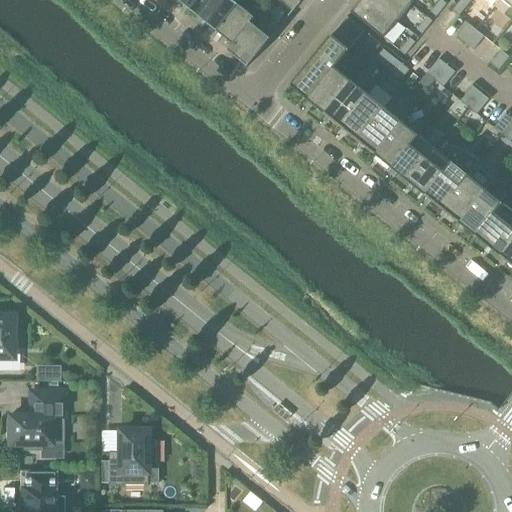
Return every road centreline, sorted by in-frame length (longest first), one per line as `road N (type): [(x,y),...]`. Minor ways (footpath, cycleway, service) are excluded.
road 1 (secondary): [(414,445),(0,103)]
road 2 (secondary): [(0,201),(286,436)]
road 3 (residential): [(511,328),(245,104)]
road 4 (residential): [(0,268),(212,436),(286,436)]
road 5 (residential): [(245,104),(117,0)]
road 6 (residential): [(332,0),(245,104)]
